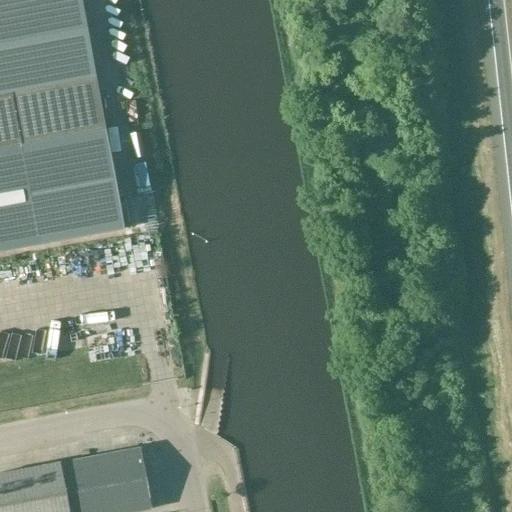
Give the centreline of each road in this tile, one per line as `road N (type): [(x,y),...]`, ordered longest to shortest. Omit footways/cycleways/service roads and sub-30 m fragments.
road 1 (unclassified): [(0,437),(143,410),(179,431),(196,511)]
road 2 (motorway): [(496,0),(511,140)]
